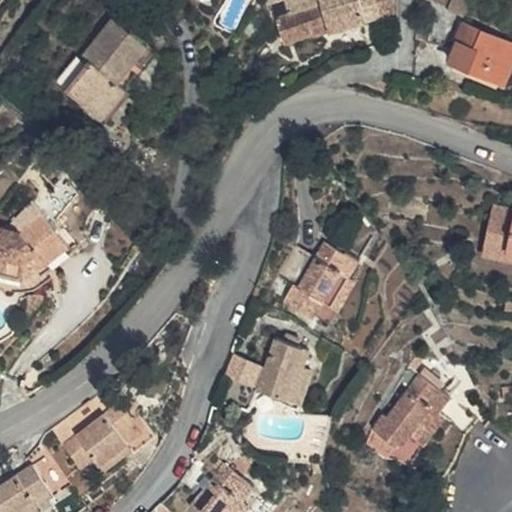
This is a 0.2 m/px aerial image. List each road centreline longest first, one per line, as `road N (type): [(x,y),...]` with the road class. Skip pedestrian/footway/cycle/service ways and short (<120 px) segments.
road 1 (residential): [(242,182),(254,201),(256,236),(185,436),(128,511)]
road 2 (residential): [(0,434),(114,359),(188,269),(242,182)]
road 3 (residential): [(242,182),(288,116),(332,103),(389,113),(511,157)]
